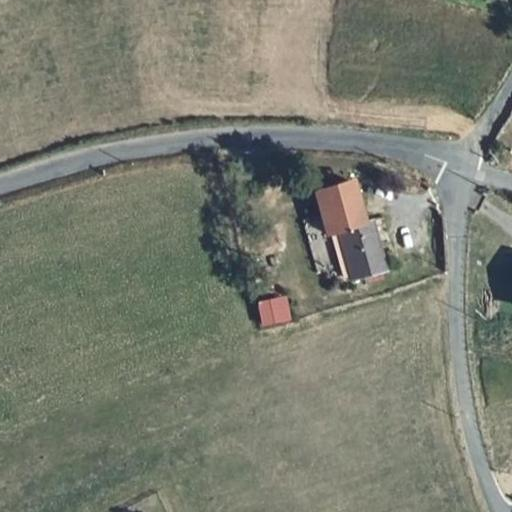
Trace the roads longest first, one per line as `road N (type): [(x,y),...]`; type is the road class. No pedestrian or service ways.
road 1 (tertiary): [(0,185),(78,158),(187,138),(305,134),(392,145),(463,170)]
road 2 (unclassified): [(463,170),(455,203),(460,388),(499,511)]
